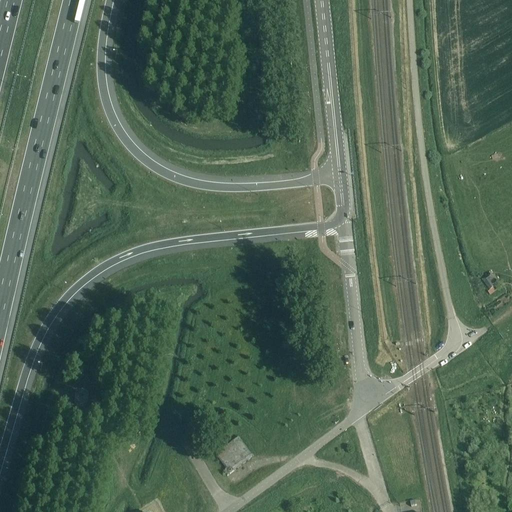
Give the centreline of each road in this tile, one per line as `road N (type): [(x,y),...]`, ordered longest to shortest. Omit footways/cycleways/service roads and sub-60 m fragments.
road 1 (motorway): [(0,458),(34,346),(58,306),(91,274),(176,240),(343,218)]
road 2 (unclassified): [(373,403),(454,340),(423,160),(409,0)]
road 3 (track): [(358,354),(382,350),(391,336),(358,0)]
road 4 (motorway): [(339,178),(224,185),(158,168),(120,132),(106,104),(100,64),(109,0)]
road 5 (motorway): [(0,307),(73,0)]
road 6 (unclassified): [(373,403),(358,354),(343,218)]
road 7 (tertiary): [(339,178),(321,0)]
